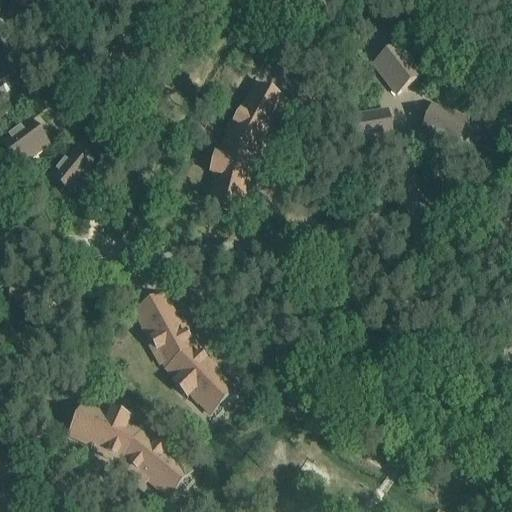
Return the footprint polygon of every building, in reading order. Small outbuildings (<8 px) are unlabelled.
[(399,47),(373,66),(396,98),(423,78),(399,47)] [(0,89),(0,116),(12,110),(0,89)] [(264,103),(250,94),(240,112),(237,111),(224,133),(226,134),(223,140),(254,153),(260,144),(263,146),(269,136),(266,134),(284,104),(269,95),(264,103)] [(467,121),(432,106),(419,138),(454,152),(467,121)] [(389,112),(349,119),(354,152),(395,145),(389,112)] [(28,121),(0,144),(0,147),(21,173),(51,147),(28,121)] [(254,153),(223,140),(218,155),(214,154),(209,172),(213,174),(208,191),(224,195),(221,204),(238,209),(248,175),(252,176),(255,165),(251,164),(254,153)] [(94,174),(69,154),(48,181),(74,204),(94,174)] [(44,290),(11,285),(6,314),(39,320),(44,290)] [(182,332),(165,302),(149,310),(154,318),(140,326),(150,344),(148,345),(160,367),(162,366),(166,372),(193,352),(188,342),(191,340),(185,330),(182,332)] [(33,348),(4,332),(0,339),(0,366),(18,376),(33,348)] [(200,359),(193,352),(166,372),(177,384),(173,387),(187,401),(190,397),(202,410),(214,399),(220,405),(233,393),(209,368),(211,365),(203,357),(200,359)] [(12,398),(0,394),(0,425),(3,426),(12,398)] [(109,420),(93,413),(86,427),(78,424),(71,440),(102,454),(101,458),(111,463),(113,459),(123,464),(141,435),(126,428),(128,424),(111,416),(109,420)] [(146,439),(141,435),(123,464),(131,470),(129,473),(138,481),(140,478),(167,500),(178,487),(172,481),(182,469),(166,455),(167,453),(148,437),(146,439)]
